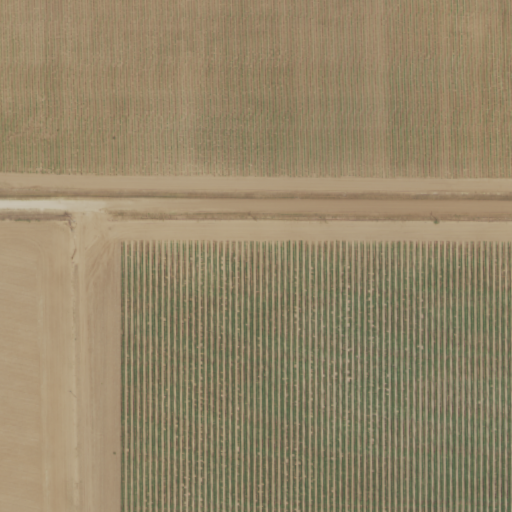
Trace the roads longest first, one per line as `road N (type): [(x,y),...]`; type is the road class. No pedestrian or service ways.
road 1 (residential): [(0,207),(511,210)]
road 2 (residential): [(93,208),(83,511)]
